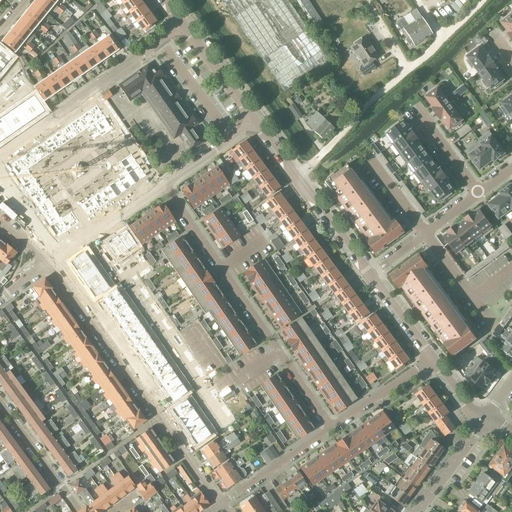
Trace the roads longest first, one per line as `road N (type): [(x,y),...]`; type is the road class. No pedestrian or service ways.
road 1 (residential): [(431,358),(252,119)]
road 2 (residential): [(47,262),(220,504)]
road 3 (residential): [(331,427),(164,184)]
road 4 (residential): [(183,25),(50,116)]
road 5 (residential): [(47,262),(164,184)]
road 6 (residential): [(331,427),(220,504)]
road 7 (residential): [(79,511),(0,403)]
road 8 (residential): [(431,358),(331,427)]
